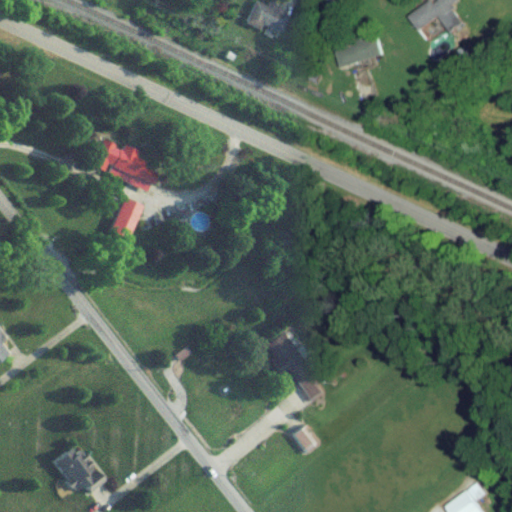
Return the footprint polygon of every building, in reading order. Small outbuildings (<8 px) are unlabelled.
[(442,0),(409,18),(424,47),(462,27),(454,11),(458,9),(453,0),(442,0)] [(274,8),(245,10),(246,36),(276,34),(274,8)] [(98,176),(143,194),(153,169),(94,145),(83,172),(97,178),(98,176)] [(121,247),(137,213),(119,204),(102,238),(121,247)] [(281,395),(303,385),(289,352),(267,361),(281,395)] [(288,440),(301,460),(315,451),(302,431),(288,440)] [(92,493),(83,459),(56,467),(65,500),(92,493)] [(445,511),(477,511),(467,497),(445,511)]
